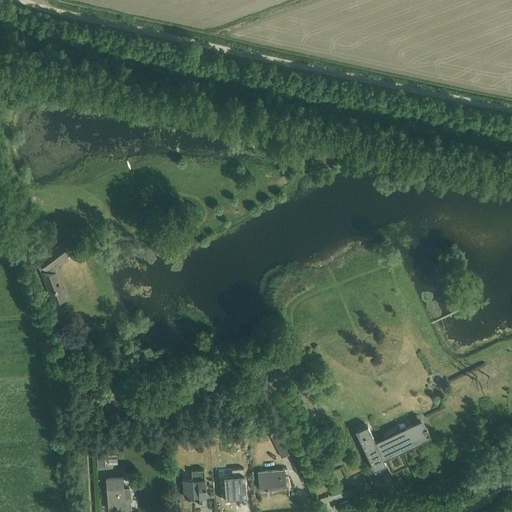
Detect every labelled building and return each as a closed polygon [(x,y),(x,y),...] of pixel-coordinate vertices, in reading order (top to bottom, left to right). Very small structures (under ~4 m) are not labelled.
[(39,260),(36,263),(41,270),(53,303),(67,297),(54,265),(71,252),(63,241),(38,260),(39,260)] [(265,385),(255,390),(261,401),(271,396),(265,385)] [(356,427),(355,428),(374,467),(386,462),(384,457),(431,435),(423,417),(375,439),(368,423),(356,428),(356,427)] [(279,432),(271,436),(281,457),(289,453),(279,432)] [(103,445),(96,446),(97,466),(105,465),(104,449),(108,449),(108,443),(103,444),(103,445)] [(192,476),(183,476),(184,496),(193,495),(194,497),(199,497),(200,504),(207,504),(204,468),(192,469),(192,476)] [(284,468),(258,470),(260,488),(286,486),(284,468)] [(123,474),(107,476),(109,508),(131,507),(130,486),(124,486),(123,474)]
